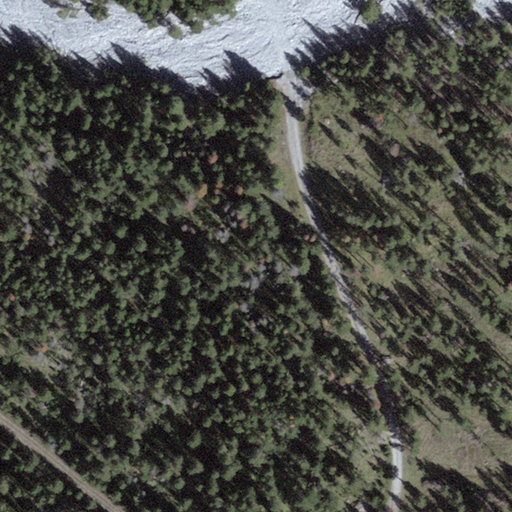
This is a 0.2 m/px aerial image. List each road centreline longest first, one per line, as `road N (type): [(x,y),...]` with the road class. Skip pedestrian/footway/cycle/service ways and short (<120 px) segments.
road 1 (track): [(248,0),(290,72),(297,163),(396,413),(395,511)]
road 2 (track): [(0,415),(132,511)]
